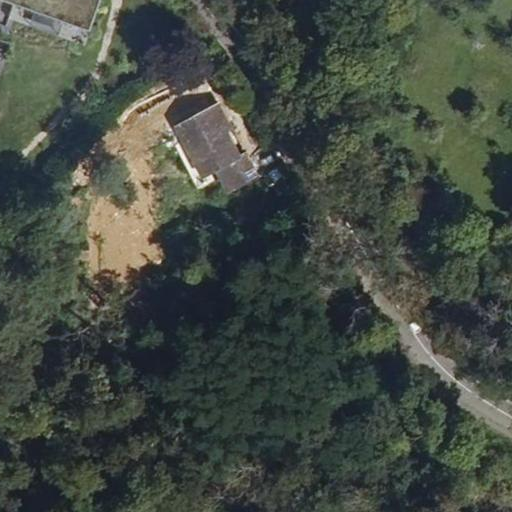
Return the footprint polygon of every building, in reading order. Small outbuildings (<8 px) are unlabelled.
[(70,30),(81,0),(0,0),(0,31),(6,34),(14,11),(70,30)] [(90,37),(101,6),(84,0),(81,0),(70,30),(90,37)] [(245,160),(231,135),(225,124),(231,120),(222,103),(179,126),(206,180),(221,173),(245,160)] [(237,131),(231,120),(225,124),(231,135),(237,131)] [(263,179),(250,157),(245,160),(221,173),(233,196),(263,179)]
